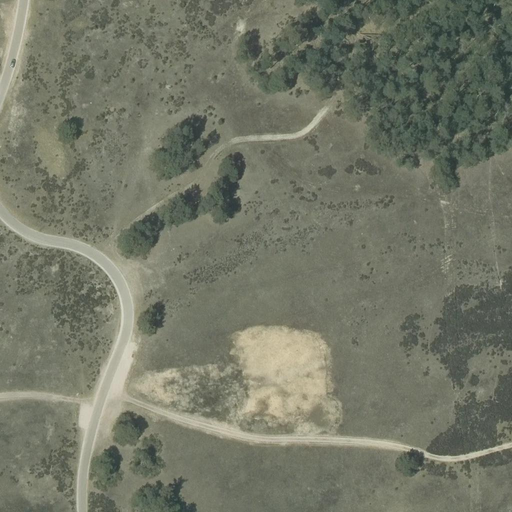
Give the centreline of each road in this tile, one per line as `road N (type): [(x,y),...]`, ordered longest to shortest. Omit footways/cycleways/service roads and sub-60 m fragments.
road 1 (track): [(511,444),(443,461),(402,448),(217,430),(100,400)]
road 2 (unclassified): [(82,511),(84,451),(120,349),(126,301),(106,265),(33,236),(0,209)]
